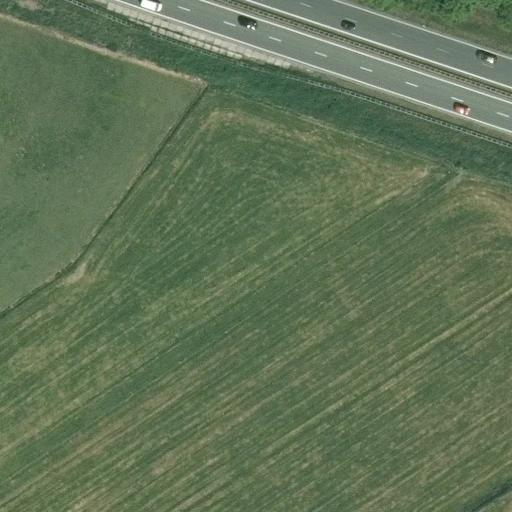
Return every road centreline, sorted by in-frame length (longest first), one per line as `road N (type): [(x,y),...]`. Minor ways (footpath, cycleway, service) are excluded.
road 1 (trunk): [(161,0),(511,117)]
road 2 (trunk): [(511,73),(293,0)]
